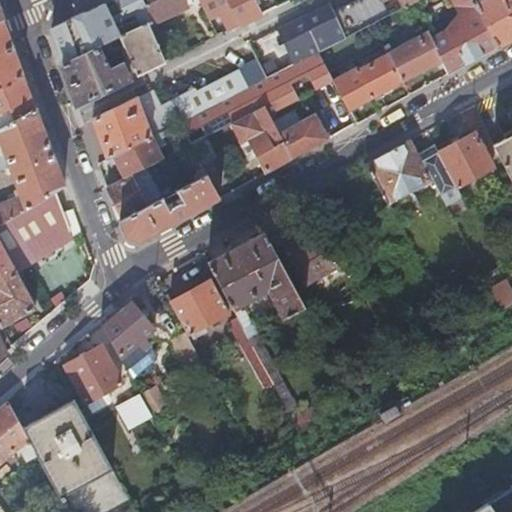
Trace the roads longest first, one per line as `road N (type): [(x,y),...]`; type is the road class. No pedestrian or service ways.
road 1 (residential): [(511,65),(118,286)]
road 2 (residential): [(58,125),(314,0)]
road 3 (residential): [(118,286),(58,125)]
road 4 (residential): [(118,286),(0,388)]
road 5 (residential): [(58,125),(12,0)]
